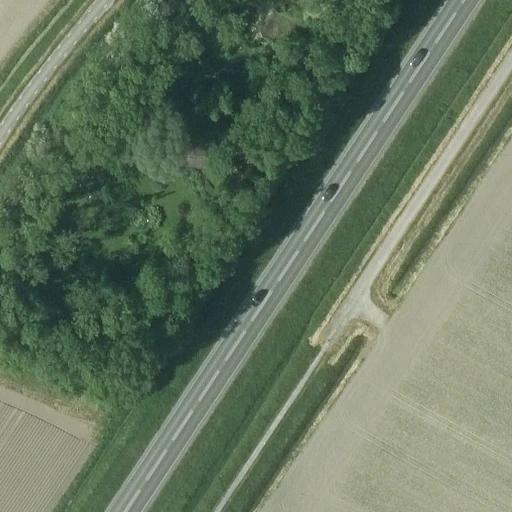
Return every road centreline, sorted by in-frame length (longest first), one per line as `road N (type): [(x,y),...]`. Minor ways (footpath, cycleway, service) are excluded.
road 1 (trunk): [(125,511),(463,0)]
road 2 (unclassified): [(326,345),(511,59)]
road 3 (unclassified): [(0,123),(88,0)]
